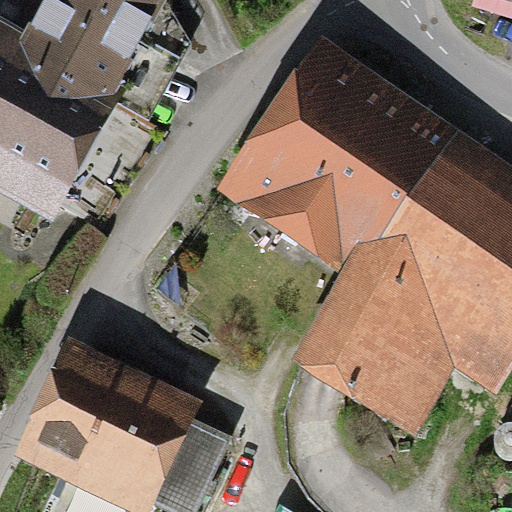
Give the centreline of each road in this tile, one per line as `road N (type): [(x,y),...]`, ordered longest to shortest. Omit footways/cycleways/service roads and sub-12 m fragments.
road 1 (residential): [(335,0),(293,33),(119,248),(0,450)]
road 2 (residential): [(511,102),(419,44),(404,0)]
